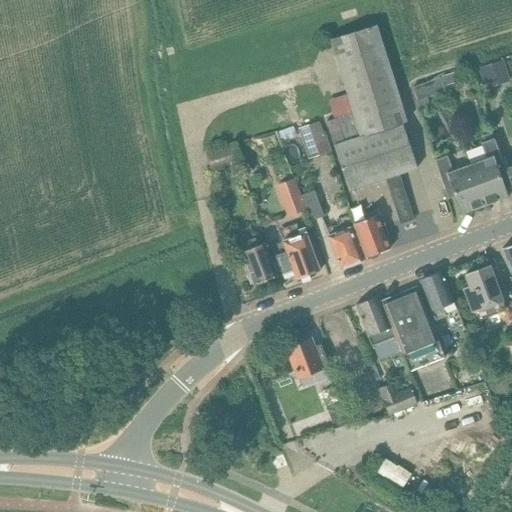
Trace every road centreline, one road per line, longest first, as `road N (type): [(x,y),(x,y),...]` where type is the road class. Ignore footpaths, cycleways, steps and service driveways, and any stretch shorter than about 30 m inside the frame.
road 1 (tertiary): [(121,479),(145,413),(226,337),(511,226)]
road 2 (secondary): [(0,468),(121,479)]
